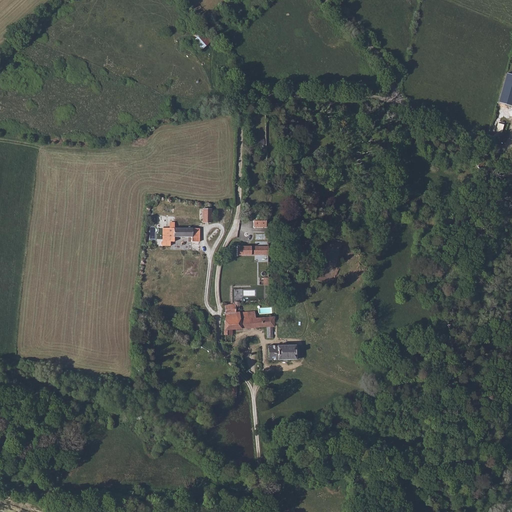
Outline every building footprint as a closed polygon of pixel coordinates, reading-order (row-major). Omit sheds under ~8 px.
[(200,43),(208,52),(220,40),(211,32),(200,43)] [(511,77),(505,76),(497,103),(511,108),(511,77)] [(506,122),(503,121),(499,131),(504,133),(508,122),(506,122)] [(480,171),(486,164),(481,158),(475,165),(474,166),(480,171)] [(204,223),(212,223),(213,210),(204,209),(204,223)] [(201,229),(175,228),(175,223),(170,223),(170,228),(164,228),(164,245),(170,245),(171,241),(175,241),(175,236),(194,237),(195,242),(200,242),(201,229)] [(239,256),(264,256),(270,256),(269,247),(252,247),(251,244),(245,244),(246,247),(239,247),(239,256)] [(232,343),(233,336),(230,335),(230,330),(233,330),(267,327),(267,339),(274,339),(275,317),(270,318),(257,319),(257,311),(237,313),(237,310),(237,306),(236,307),(227,307),(226,331),(223,331),(223,343),(232,343)] [(269,361),(282,361),(282,363),(290,363),(290,360),(299,360),(299,346),(269,347),(269,361)]
